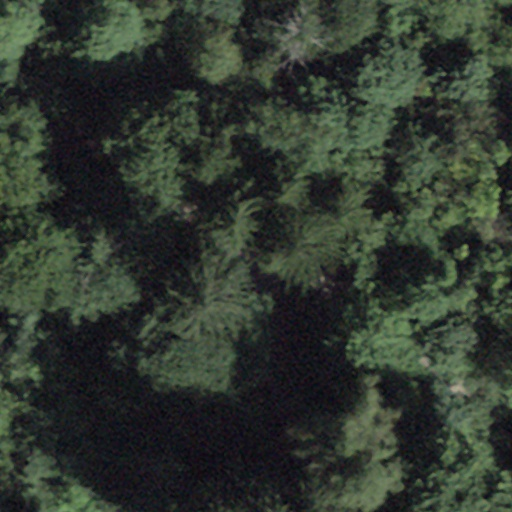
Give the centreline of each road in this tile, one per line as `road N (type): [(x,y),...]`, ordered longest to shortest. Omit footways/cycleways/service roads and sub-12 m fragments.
road 1 (motorway): [(0,150),(511,202)]
road 2 (track): [(0,121),(160,182),(264,299)]
road 3 (track): [(264,299),(359,400),(511,511)]
road 4 (track): [(511,409),(336,303),(297,291),(264,299)]
road 5 (track): [(264,299),(248,332),(257,376),(373,511)]
